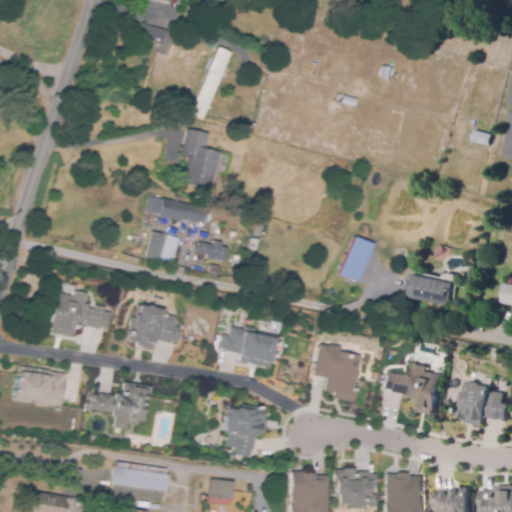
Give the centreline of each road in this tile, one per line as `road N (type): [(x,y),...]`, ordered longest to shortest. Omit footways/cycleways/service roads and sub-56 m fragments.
road 1 (residential): [(195,374),(242,381),(314,426),(484,466),(511,464)]
road 2 (tertiary): [(85,0),(0,288)]
road 3 (residential): [(0,346),(188,373)]
